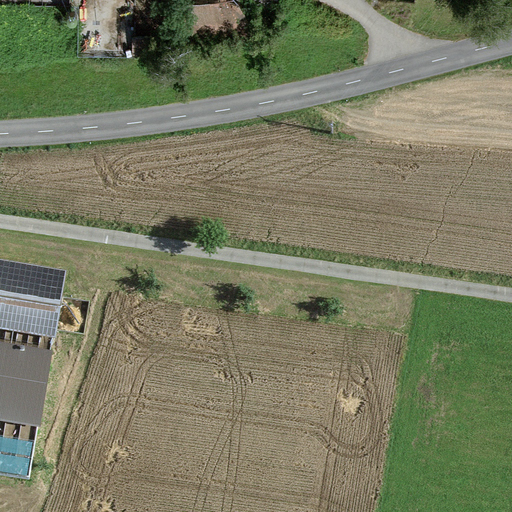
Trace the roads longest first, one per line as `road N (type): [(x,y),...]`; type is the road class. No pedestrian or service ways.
road 1 (tertiary): [(511,43),(256,110),(102,132),(0,135)]
road 2 (track): [(0,228),(511,296)]
